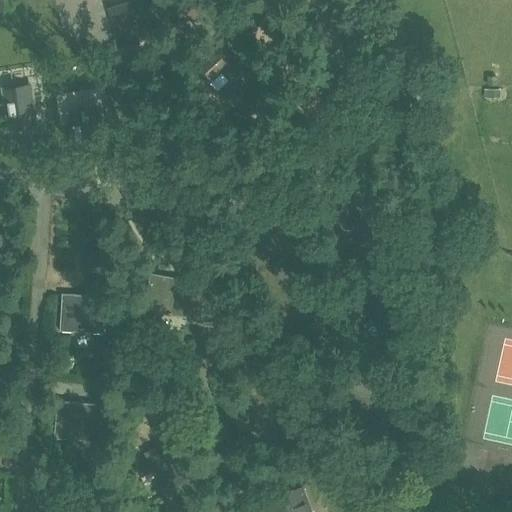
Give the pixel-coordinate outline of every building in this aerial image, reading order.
[(132,0),(108,7),(120,46),(151,37),(139,0),(132,0)] [(172,0),(169,1),(174,25),(213,18),(209,0),(172,0)] [(247,4),(248,26),(263,26),(263,20),(272,19),(271,3),(247,4)] [(230,80),(242,91),(257,73),(244,61),(250,53),(235,38),(199,72),(217,90),(230,80)] [(488,77),(488,85),(497,85),(497,77),(488,77)] [(34,84),(7,88),(13,127),(39,123),(34,84)] [(489,90),(489,98),(500,98),(500,90),(489,90)] [(96,106),(70,110),(75,149),(102,145),(96,106)] [(12,140),(13,148),(24,146),(23,139),(12,140)] [(88,160),(77,162),(78,169),(89,167),(88,160)] [(185,322),(200,324),(207,284),(150,273),(144,310),(186,318),(185,322)] [(60,331),(105,334),(107,297),(62,294),(60,331)] [(265,353),(256,352),(255,360),(254,366),(263,367),(264,361),(265,353)] [(54,438),(99,441),(101,420),(113,421),(114,407),(102,406),(103,404),(57,400),(54,438)] [(144,453),(165,494),(198,476),(177,436),(144,453)] [(311,511),(303,487),(268,499),(265,490),(252,495),(257,511),(311,511)]
